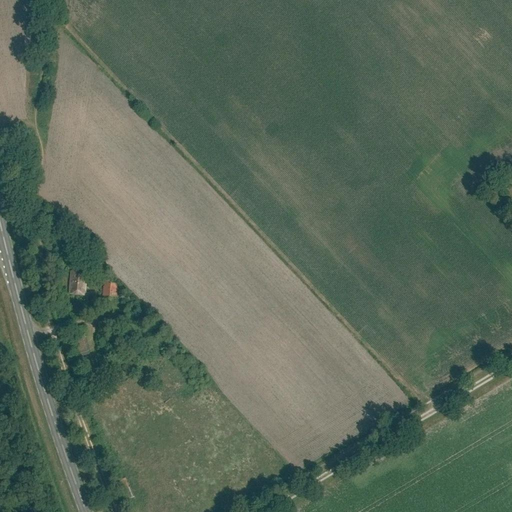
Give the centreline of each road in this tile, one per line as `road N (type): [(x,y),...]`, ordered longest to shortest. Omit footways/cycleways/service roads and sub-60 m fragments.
road 1 (track): [(114,511),(72,404),(44,291),(35,111),(53,0)]
road 2 (primary): [(85,511),(0,226)]
road 3 (track): [(264,511),(511,363)]
